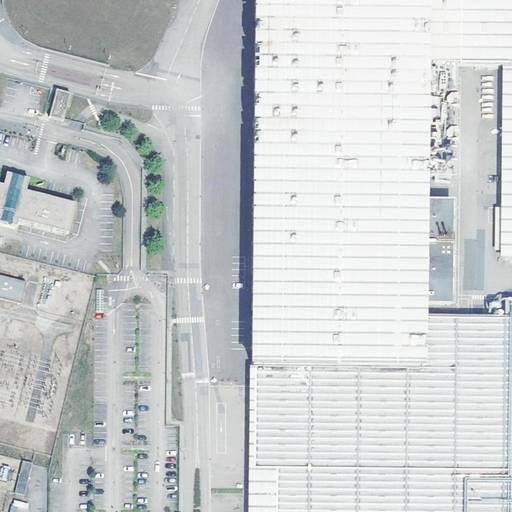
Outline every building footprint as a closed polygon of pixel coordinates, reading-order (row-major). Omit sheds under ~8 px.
[(511,0),(258,0),(254,366),(253,486),(252,511),(511,511),(511,299),(503,299),(503,318),(425,317),(425,303),(457,303),(457,201),(425,201),(425,174),(458,174),(458,63),(502,63),(502,256),(511,255),(511,0)] [(55,98),(70,102),(72,94),(57,90),(55,98)] [(65,120),(70,102),(55,98),(51,117),(65,120)] [(70,231),(77,204),(27,191),(29,179),(9,174),(6,185),(0,183),(0,219),(18,223),(19,218),(70,231)] [(26,281),(0,274),(0,297),(21,303),(26,281)] [(23,460),(14,492),(24,495),(33,463),(23,460)] [(16,511),(17,509),(27,511),(28,502),(13,499),(9,511),(16,511)]
